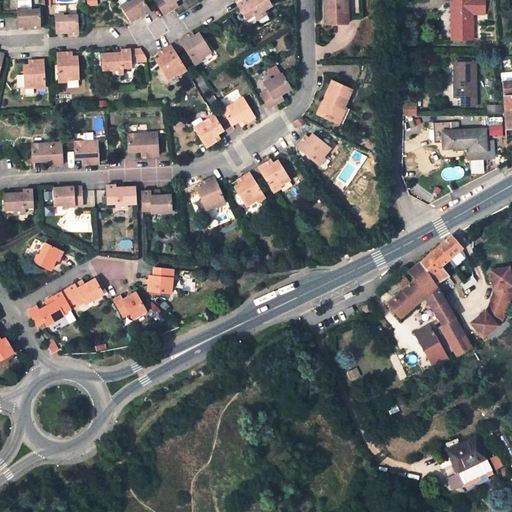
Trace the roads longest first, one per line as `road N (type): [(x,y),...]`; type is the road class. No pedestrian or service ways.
road 1 (residential): [(0,182),(189,174),(231,162),(300,104),(309,76),(306,0)]
road 2 (secondary): [(419,236),(141,374)]
road 3 (residential): [(394,0),(396,165),(404,210),(419,236)]
road 4 (residential): [(0,44),(131,37),(165,30),(222,0)]
road 5 (residential): [(121,272),(93,264),(9,311)]
